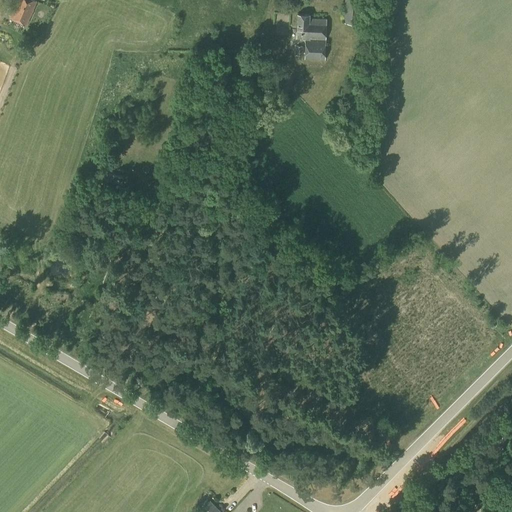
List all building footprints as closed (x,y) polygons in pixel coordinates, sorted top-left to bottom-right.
[(27,24),(36,2),(32,0),(14,0),(14,1),(15,2),(9,16),(27,24)] [(358,24),(359,0),(344,0),(344,23),(358,24)] [(325,60),(326,19),(309,19),(309,15),(297,14),(297,38),(306,39),(305,59),(325,60)] [(120,185),(122,178),(110,174),(107,181),(120,185)] [(202,511),(220,511),(210,501),(201,510),(202,511)]
